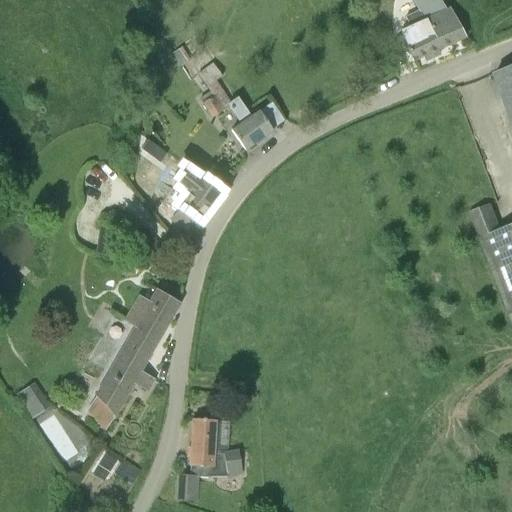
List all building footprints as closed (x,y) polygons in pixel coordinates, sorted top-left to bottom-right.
[(412,0),(420,11),(426,20),(446,11),(439,0),(412,0)] [(437,50),(465,37),(450,10),(446,11),(426,20),(420,11),(405,18),(410,28),(400,32),(413,61),(423,57),(425,61),(439,54),(437,50)] [(190,63),(182,48),(172,54),(181,68),(190,63)] [(222,110),(217,103),(233,92),(223,77),(221,77),(213,65),(197,76),(209,93),(200,99),(212,117),(222,110)] [(511,67),(495,74),(511,121),(511,67)] [(273,132),(259,112),(250,118),(237,99),(227,106),(240,125),(231,131),(245,151),(273,132)] [(148,140),(140,150),(147,155),(155,145),(148,140)] [(220,192),(203,179),(201,181),(184,169),(182,172),(184,173),(177,183),(180,185),(170,200),(180,208),(172,219),(188,232),(220,192)] [(511,327),(511,225),(500,231),(490,205),(469,213),(511,327)] [(141,233),(130,224),(123,232),(130,239),(136,239),(141,233)] [(137,328),(89,410),(105,428),(133,383),(146,390),(152,380),(139,373),(178,304),(157,292),(150,305),(139,298),(126,320),(137,328)] [(21,404),(31,420),(50,408),(40,392),(21,404)] [(213,454),(214,421),(192,420),(189,467),(190,467),(189,476),(177,475),(175,501),(196,502),(197,478),(211,478),(227,478),(227,476),(240,474),(238,461),(234,454),(225,455),(225,454),(213,454)]
